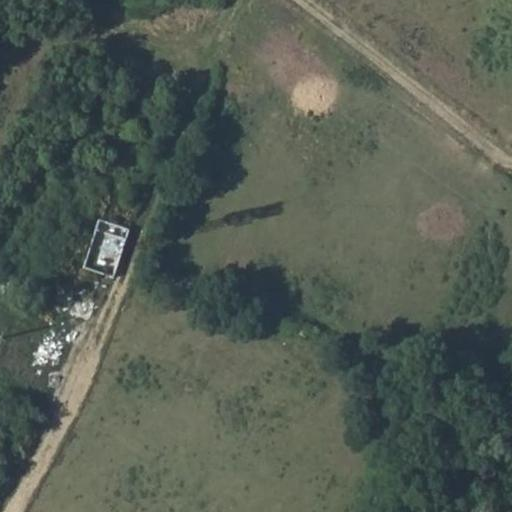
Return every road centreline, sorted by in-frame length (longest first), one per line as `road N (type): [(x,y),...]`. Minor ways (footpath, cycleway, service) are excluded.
road 1 (track): [(0,510),(94,353),(232,0)]
road 2 (track): [(511,165),(299,0)]
